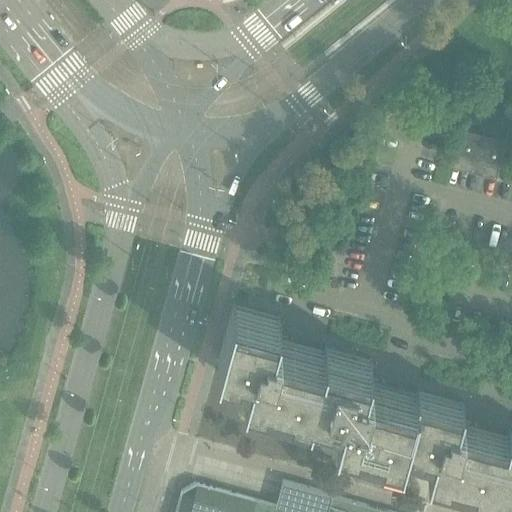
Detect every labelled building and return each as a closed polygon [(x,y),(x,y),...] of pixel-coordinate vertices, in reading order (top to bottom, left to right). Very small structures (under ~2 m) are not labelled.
[(497,175),(506,138),(464,127),(455,163),(497,175)] [(236,307),(237,302),(234,301),(218,360),(221,361),(222,358),(251,366),(245,389),(246,390),(247,386),(310,404),(310,407),(311,407),(312,403),(325,354),(327,348),(325,348),(322,358),(291,350),(292,344),(274,339),(281,314),(279,314),(278,319),(236,307)] [(370,360),(368,366),(325,354),(312,403),(342,411),(336,432),(338,433),(339,430),(402,447),(414,402),(383,393),(385,387),(366,382),(372,361),(370,360)] [(418,397),(420,391),(418,391),(414,402),(402,447),(401,450),(402,450),(404,442),(425,448),(426,446),(436,449),(429,475),(431,475),(432,472),(494,490),(505,444),(473,435),(475,429),(458,425),(464,404),(462,403),(460,409),(418,397)] [(510,434),(509,433),(505,444),(494,490),(494,493),(495,493),(497,486),(511,489),(511,440),(509,440),(510,434)] [(393,511),(330,495),(331,493),(281,480),(275,503),(257,499),(197,481),(197,482),(184,490),(182,489),(175,511),(393,511)]
